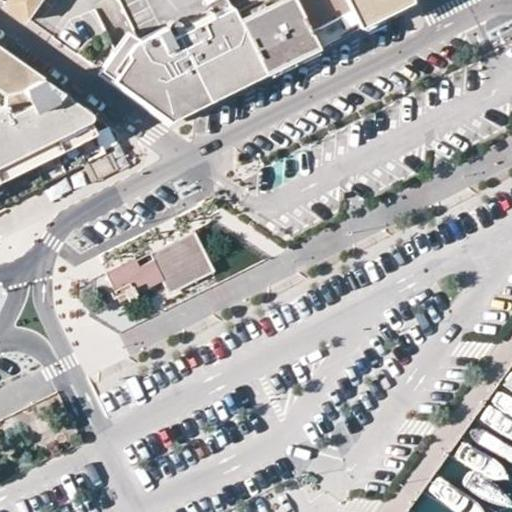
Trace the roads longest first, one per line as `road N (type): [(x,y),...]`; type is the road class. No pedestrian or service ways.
road 1 (tertiary): [(181,159),(467,21)]
road 2 (residential): [(0,24),(181,159)]
road 3 (tertiary): [(0,274),(14,273),(69,220),(181,159)]
